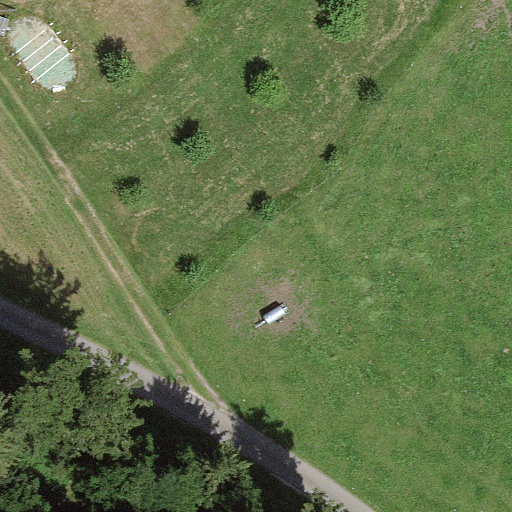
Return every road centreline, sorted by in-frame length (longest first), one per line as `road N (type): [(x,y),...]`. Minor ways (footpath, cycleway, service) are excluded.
road 1 (residential): [(354,511),(300,471),(0,318)]
road 2 (track): [(197,418),(198,392),(0,87)]
